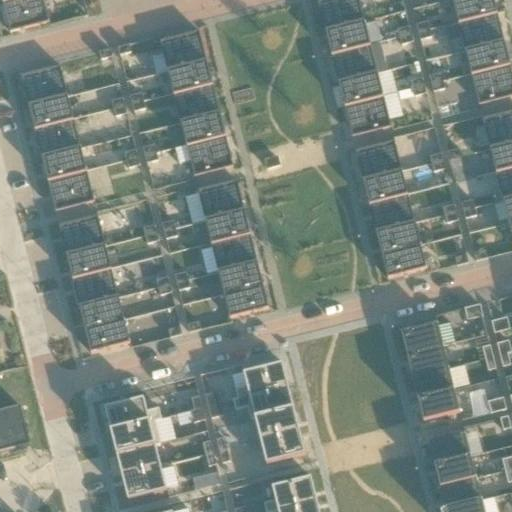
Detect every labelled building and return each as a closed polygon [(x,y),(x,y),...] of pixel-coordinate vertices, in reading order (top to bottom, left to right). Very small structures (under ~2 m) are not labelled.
[(1,0),(4,9),(38,0),(1,0)] [(43,0),(38,0),(4,9),(11,34),(50,25),(43,0)] [(331,0),(318,3),(325,30),(364,21),(358,0),(331,0)] [(498,16),(493,0),(452,0),(459,26),(498,16)] [(504,43),(498,16),(459,26),(466,53),(504,43)] [(371,48),(364,21),(325,30),(332,58),(371,48)] [(428,24),(417,27),(419,34),(430,31),(428,24)] [(398,32),(400,39),(411,36),(409,29),(398,32)] [(432,39),(430,31),(419,34),(421,42),(432,39)] [(199,33),(160,43),(167,70),(206,60),(199,33)] [(413,44),(411,36),(400,39),(402,47),(413,44)] [(511,70),(504,43),(466,53),(472,80),(511,70)] [(132,54),(130,47),(118,49),(120,57),(132,54)] [(378,75),(371,48),(332,58),(339,85),(378,75)] [(111,51),(99,54),(101,62),(113,59),(111,51)] [(206,60),(167,70),(174,97),(213,87),(206,60)] [(61,68),(22,78),(28,105),(67,95),(61,68)] [(511,98),(511,72),(511,70),(472,80),(479,107),(511,98)] [(385,102),(378,75),(339,85),(345,112),(385,102)] [(441,75),(430,78),(432,86),(443,83),(441,75)] [(411,83),(413,91),(424,88),(423,80),(411,83)] [(445,91),(443,83),(432,86),(434,94),(445,91)] [(213,87),(174,97),(181,124),(220,115),(213,87)] [(426,96),(424,88),(413,91),(415,99),(426,96)] [(67,95),(28,105),(35,132),(74,122),(67,95)] [(142,95),(130,98),(132,106),(144,103),(142,95)] [(125,108),(123,100),(112,103),(114,111),(125,108)] [(391,129),(385,102),(345,112),(352,139),(391,129)] [(146,111),(144,103),(132,106),(134,114),(146,111)] [(127,116),(125,109),(125,108),(114,111),(116,119),(127,116)] [(511,140),(511,113),(483,121),(489,146),(511,140)] [(220,115),(181,124),(188,152),(227,142),(220,115)] [(74,122),(35,132),(42,159),(81,150),(74,122)] [(511,167),(511,140),(489,146),(496,172),(511,167)] [(227,142),(188,152),(195,179),(234,169),(227,142)] [(401,169),(395,143),(356,153),(362,178),(401,169)] [(155,147),(143,150),(145,158),(157,155),(155,147)] [(265,155),(268,172),(295,165),(291,149),(265,155)] [(81,150),(42,159),(49,186),(88,177),(81,150)] [(460,151),(449,154),(451,162),(462,159),(460,151)] [(127,163),(138,160),(136,152),(125,155),(127,163)] [(159,163),(157,155),(145,158),(147,165),(159,163)] [(443,164),(441,156),(430,159),(432,167),(443,164)] [(464,167),(462,159),(451,162),(453,170),(464,167)] [(129,171),(140,168),(138,160),(127,163),(129,171)] [(445,171),(443,164),(432,167),(434,174),(445,171)] [(511,195),(511,167),(496,172),(502,198),(511,195)] [(408,194),(401,169),(362,178),(369,204),(408,194)] [(88,177),(49,186),(56,214),(95,204),(88,177)] [(237,182),(198,192),(205,218),(243,208),(237,182)] [(414,220),(408,194),(369,204),(375,230),(414,220)] [(511,222),(511,195),(502,198),(508,223),(511,222)] [(473,202),(462,205),(463,213),(475,210),(473,202)] [(456,215),(454,207),(443,210),(445,218),(456,215)] [(243,208),(205,218),(211,244),(250,234),(243,208)] [(475,211),(475,210),(463,213),(465,221),(477,218),(475,211)] [(458,223),(456,215),(445,218),(447,226),(458,223)] [(98,217),(59,227),(66,253),(105,243),(98,217)] [(421,246),(414,220),(375,230),(382,255),(421,246)] [(162,226),(164,234),(176,231),(174,223),(162,226)] [(157,236),(155,228),(143,231),(145,239),(157,236)] [(178,238),(176,231),(164,234),(166,241),(178,238)] [(250,234),(211,244),(217,269),(256,259),(250,234)] [(159,243),(157,236),(145,239),(147,246),(159,243)] [(105,243),(66,253),(72,279),(111,269),(105,243)] [(427,271),(421,246),(382,255),(388,281),(427,271)] [(476,263),(484,262),(488,261),(486,253),(474,256),(476,263)] [(455,260),(457,268),(469,265),(467,258),(455,260)] [(256,259),(217,269),(224,295),(263,285),(256,259)] [(111,269),(72,279),(79,304),(117,294),(111,269)] [(175,277),(177,285),(189,282),(187,274),(175,277)] [(156,282),(158,290),(170,287),(168,279),(156,282)] [(191,290),(189,282),(177,285),(179,293),(191,290)] [(263,285),(224,295),(230,321),(269,311),(263,285)] [(172,295),(170,287),(158,290),(160,298),(172,295)] [(117,294),(79,304),(85,330),(124,320),(117,294)] [(480,307),(465,311),(468,322),(483,319),(480,307)] [(124,320),(85,330),(91,356),(130,346),(124,320)] [(507,320),(492,324),(494,335),(510,332),(507,320)] [(188,327),(190,335),(202,332),(200,324),(188,327)] [(438,326),(402,335),(407,357),(443,348),(438,328),(438,326)] [(181,329),(169,332),(171,340),(183,337),(181,329)] [(511,342),(497,346),(500,358),(511,354),(511,342)] [(443,348),(407,357),(413,379),(449,370),(443,348)] [(491,348),(475,352),(478,363),(494,360),(491,348)] [(511,354),(500,358),(503,369),(511,367),(511,354)] [(494,360),(478,363),(481,375),(496,371),(494,360)] [(247,388),(235,391),(238,401),(289,388),(283,365),(244,375),(247,388)] [(449,370),(413,379),(419,401),(454,392),(449,370)] [(238,401),(233,402),(236,413),(248,410),(251,422),(255,421),(295,411),(289,388),(238,401)] [(454,392),(419,401),(425,424),(460,415),(454,392)] [(217,394),(206,397),(209,409),(220,406),(217,394)] [(199,399),(192,401),(195,412),(202,411),(199,399)] [(144,400),(105,410),(111,434),(155,423),(162,421),(159,410),(148,413),(144,400)] [(504,400),(488,404),(491,415),(491,416),(507,412),(504,400)] [(220,406),(209,409),(212,421),(223,418),(220,406)] [(21,408),(0,413),(0,454),(31,447),(21,408)] [(195,412),(191,413),(194,425),(205,422),(202,411),(195,412)] [(295,411),(255,421),(261,443),(300,434),(295,411)] [(508,418),(500,420),(503,432),(511,430),(508,418)] [(155,423),(111,434),(117,457),(156,447),(161,446),(155,423)] [(300,434),(261,443),(267,467),(306,457),(300,434)] [(465,436),(429,445),(435,468),(471,459),(471,458),(466,437),(465,436)] [(225,440),(217,442),(220,454),(228,452),(225,440)] [(211,443),(203,445),(206,457),(214,455),(211,443)] [(156,447),(117,457),(122,478),(161,468),(156,447)] [(228,452),(220,454),(223,465),(230,463),(228,452)] [(214,455),(206,457),(209,469),(217,467),(214,455)] [(471,459),(435,468),(441,490),(477,481),(471,459)] [(511,459),(502,462),(505,474),(511,471),(511,459)] [(161,468),(122,478),(128,502),(167,492),(161,468)] [(220,486),(217,475),(205,478),(208,489),(220,486)] [(276,502),(264,505),(265,511),(284,511),(318,504),(312,479),(272,489),(276,502)] [(477,481),(441,490),(446,511),(482,503),(477,481)] [(484,511),(482,503),(446,511),(484,511)]
